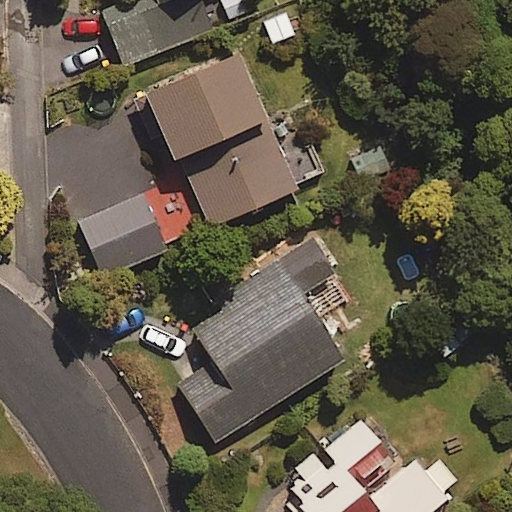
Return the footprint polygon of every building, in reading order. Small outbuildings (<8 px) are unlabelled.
[(137,0),(93,18),(113,67),(208,30),(196,0),(137,0)] [(288,187),(225,44),(133,85),(171,169),(141,182),(167,240),(288,187)] [(161,249),(137,194),(74,221),(98,276),(161,249)] [(330,271),(306,235),(180,318),(209,362),(169,387),(207,444),(338,357),(296,294),(330,271)] [(396,468),(348,412),(280,471),(298,492),(283,504),(289,511),(419,511),(439,495),(407,458),(396,468)]
